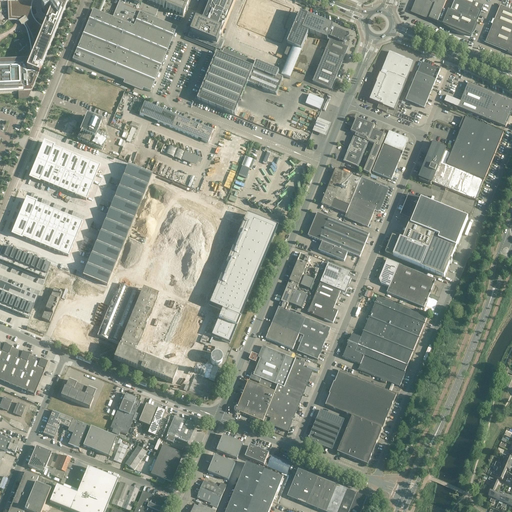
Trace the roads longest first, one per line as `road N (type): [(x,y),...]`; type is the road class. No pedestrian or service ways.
road 1 (unclassified): [(294,449),(424,135)]
road 2 (unclassified): [(218,418),(322,163)]
road 3 (unclassified): [(0,212),(82,0)]
road 4 (unclassified): [(218,418),(66,354)]
road 5 (unclassified): [(184,499),(32,437)]
road 6 (tertiary): [(434,436),(490,297)]
road 7 (unclassified): [(322,163),(189,110)]
